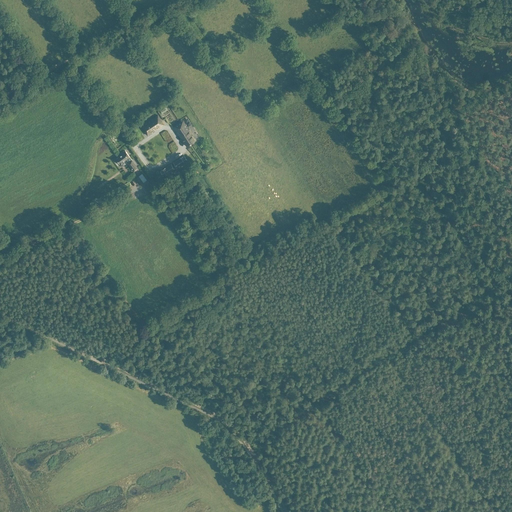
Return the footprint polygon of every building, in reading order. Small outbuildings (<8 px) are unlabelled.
[(158,115),(141,125),(148,135),(164,124),(158,115)] [(183,120),(174,126),(180,136),(187,146),(195,140),(189,131),(190,130),(183,120)] [(122,154),(116,159),(120,164),(124,161),(124,160),(130,156),(125,150),(121,153),(122,154)] [(177,168),(183,164),(184,166),(189,162),(184,155),(183,155),(179,158),(173,162),(177,168)] [(138,168),(132,160),(128,163),(134,171),(138,168)] [(171,164),(161,170),(164,175),(165,175),(166,177),(175,171),(174,169),(171,164)] [(147,180),(142,173),(135,178),(139,185),(147,180)]
